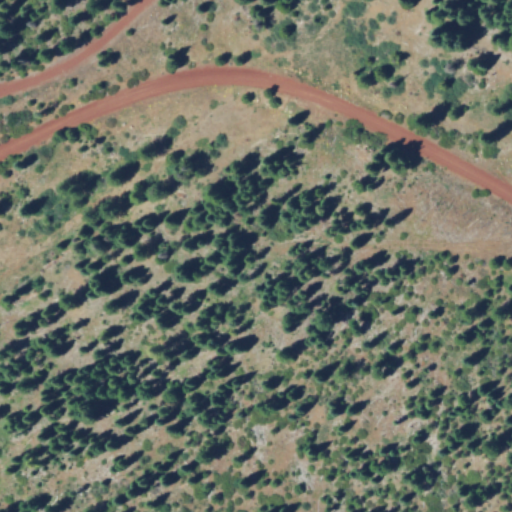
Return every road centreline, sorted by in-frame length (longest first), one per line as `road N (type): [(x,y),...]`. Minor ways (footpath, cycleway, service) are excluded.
road 1 (track): [(511,197),(340,101),(202,65),(0,149)]
road 2 (track): [(132,0),(73,58),(0,82)]
